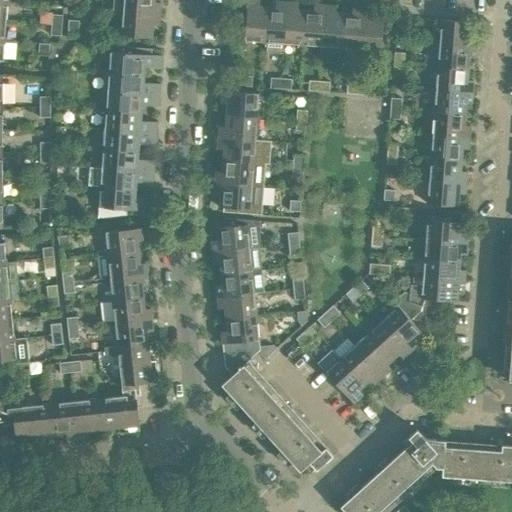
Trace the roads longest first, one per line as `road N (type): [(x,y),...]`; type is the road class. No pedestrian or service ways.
road 1 (residential): [(211,430),(192,393),(178,244),(194,0)]
road 2 (residential): [(303,511),(404,418),(511,421)]
road 3 (residential): [(0,466),(170,457),(211,430)]
road 4 (residential): [(480,335),(489,225),(508,209),(511,156)]
